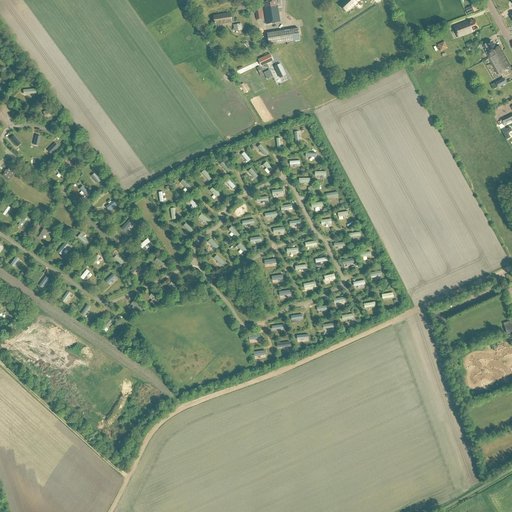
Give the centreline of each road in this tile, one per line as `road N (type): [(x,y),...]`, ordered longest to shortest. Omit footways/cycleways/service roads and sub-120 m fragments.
road 1 (track): [(499,272),(168,415),(147,435),(129,477)]
road 2 (track): [(129,477),(0,361)]
